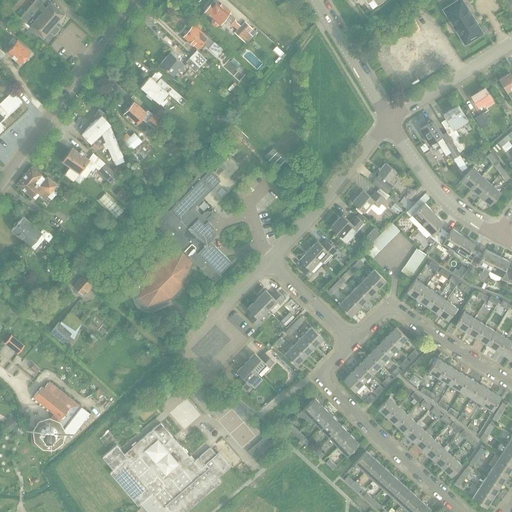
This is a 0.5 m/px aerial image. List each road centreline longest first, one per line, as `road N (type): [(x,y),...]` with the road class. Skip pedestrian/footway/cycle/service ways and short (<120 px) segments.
road 1 (residential): [(466,511),(320,378),(353,340)]
road 2 (tertiary): [(0,179),(133,0)]
road 3 (residential): [(511,382),(390,303),(353,340)]
road 4 (residential): [(269,259),(386,119)]
road 5 (tertiary): [(505,243),(442,201),(386,119)]
road 6 (residential): [(386,119),(511,41)]
road 7 (tertiary): [(386,119),(318,0)]
road 8 (residential): [(183,345),(269,259)]
